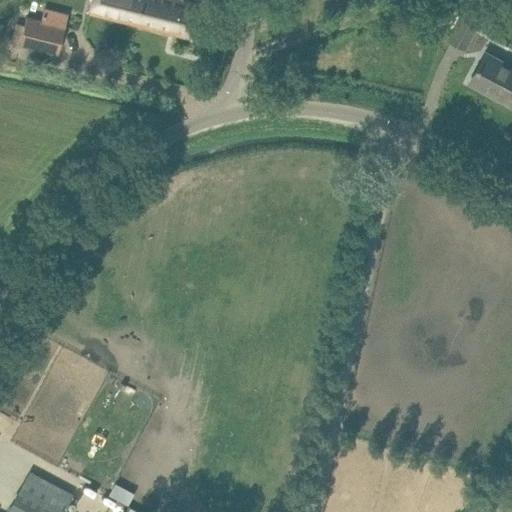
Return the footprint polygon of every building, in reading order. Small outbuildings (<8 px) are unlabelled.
[(184,0),(91,0),(88,14),(96,16),(157,30),(157,28),(169,31),(169,32),(188,37),(196,3),(184,0)] [(465,9),(449,39),(464,47),(480,18),(465,9)] [(20,44),(58,54),(65,27),(26,17),(20,44)] [(494,95),(511,104),(511,67),(485,53),(471,78),(496,91),(494,95)] [(62,511),(72,492),(30,470),(21,487),(7,511),(62,511)]
